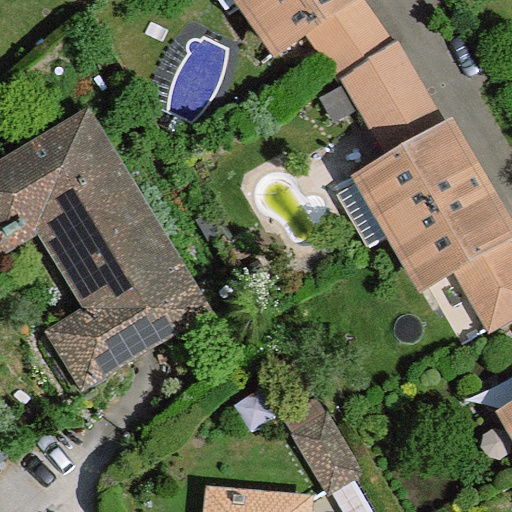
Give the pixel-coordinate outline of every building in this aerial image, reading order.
[(250,0),(246,3),(282,53),(310,34),(359,0),(250,0)] [(396,47),(359,0),(310,34),(329,59),(347,82),(396,47)] [(397,132),(434,110),(396,47),(347,82),(372,124),(388,115),(397,132)] [(400,235),(479,188),(434,110),(397,132),(411,156),(366,182),(398,236),(400,235)] [(144,217),(88,125),(0,177),(0,205),(19,236),(41,223),(98,316),(142,289),(111,237),(144,217)] [(457,272),(510,242),(479,188),(400,235),(431,287),(457,272)] [(142,289),(98,316),(76,329),(103,373),(202,314),(144,217),(111,237),(142,289)] [(511,320),(511,244),(510,242),(457,272),(491,333),(511,320)] [(360,477),(328,423),(301,439),(332,493),(360,477)] [(306,511),(307,509),(240,501),(238,511),(306,511)]
